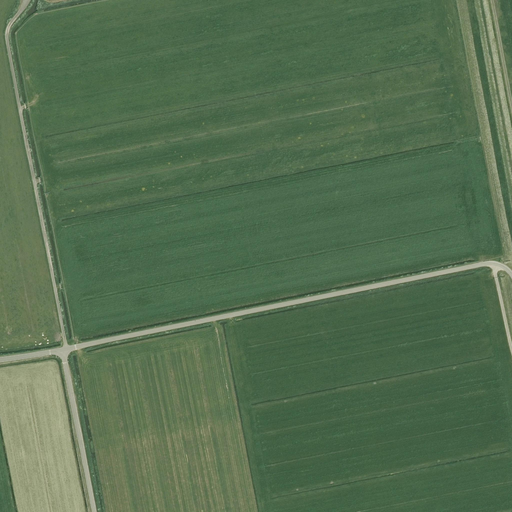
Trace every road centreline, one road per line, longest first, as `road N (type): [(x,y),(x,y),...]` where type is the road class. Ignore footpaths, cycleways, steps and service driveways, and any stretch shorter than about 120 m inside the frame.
road 1 (unclassified): [(62,349),(486,263),(511,275)]
road 2 (tertiary): [(93,511),(62,349)]
